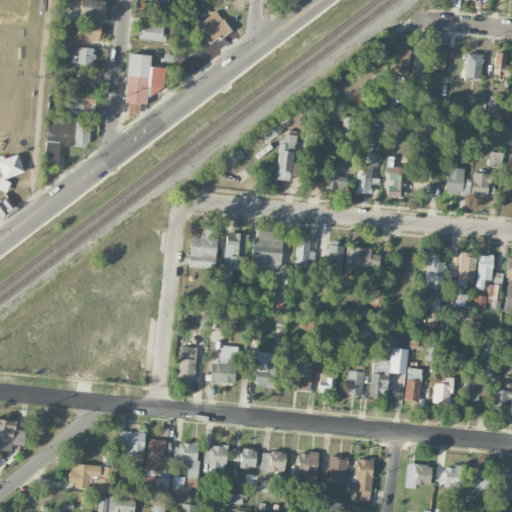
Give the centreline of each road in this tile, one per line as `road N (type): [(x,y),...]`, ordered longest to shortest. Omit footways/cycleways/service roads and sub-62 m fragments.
road 1 (residential): [(511,444),(0,390)]
road 2 (tertiary): [(0,245),(321,0)]
road 3 (residential): [(511,233),(205,204),(180,209)]
road 4 (residential): [(180,209),(158,409)]
road 5 (residential): [(124,0),(106,164)]
road 6 (residential): [(108,404),(0,491)]
